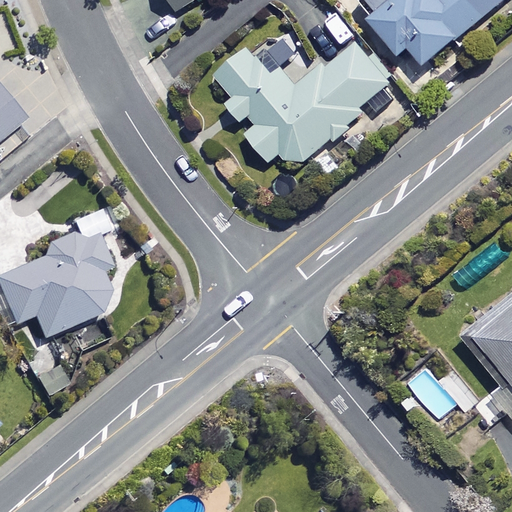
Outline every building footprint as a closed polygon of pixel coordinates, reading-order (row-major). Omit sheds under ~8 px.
[(169,0),(180,15),(200,0),(169,0)] [(504,0),(394,0),(370,19),(399,56),(410,47),(422,64),(504,0)] [(328,141),(334,148),(366,120),(357,110),(367,101),(377,113),(393,100),(382,88),(390,81),(354,39),(298,87),(281,68),(272,75),(248,48),(216,76),(234,97),(225,105),(240,122),(247,116),(255,125),(245,134),(270,163),(283,151),(297,167),(328,141)] [(0,140),(24,122),(0,92),(0,140)] [(109,230),(101,211),(74,223),(78,232),(41,248),(45,258),(0,277),(0,291),(14,325),(34,317),(43,339),(112,309),(97,274),(112,267),(98,235),(109,230)] [(511,308),(468,341),(502,387),(494,393),(511,417),(511,308)]
